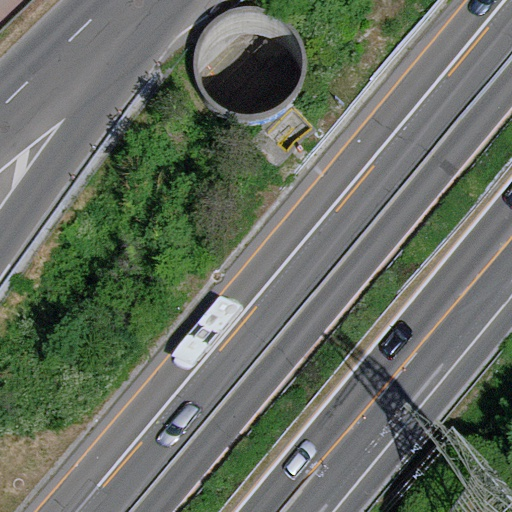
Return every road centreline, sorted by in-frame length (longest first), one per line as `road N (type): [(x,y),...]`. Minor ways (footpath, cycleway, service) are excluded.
road 1 (motorway): [(511,52),(126,511)]
road 2 (motorway): [(286,511),(511,239)]
road 3 (motorway): [(155,23),(0,243)]
road 4 (motorway): [(155,23),(0,151)]
road 5 (primary): [(87,0),(0,85)]
